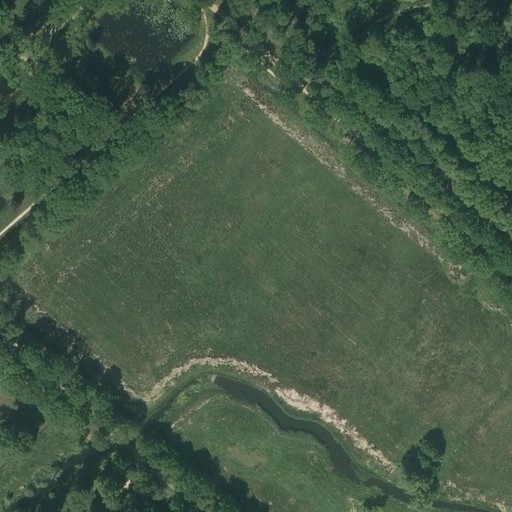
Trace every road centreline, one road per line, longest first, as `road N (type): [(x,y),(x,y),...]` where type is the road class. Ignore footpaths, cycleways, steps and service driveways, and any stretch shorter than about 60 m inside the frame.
road 1 (track): [(203,0),(511,267)]
road 2 (track): [(139,454),(0,335)]
